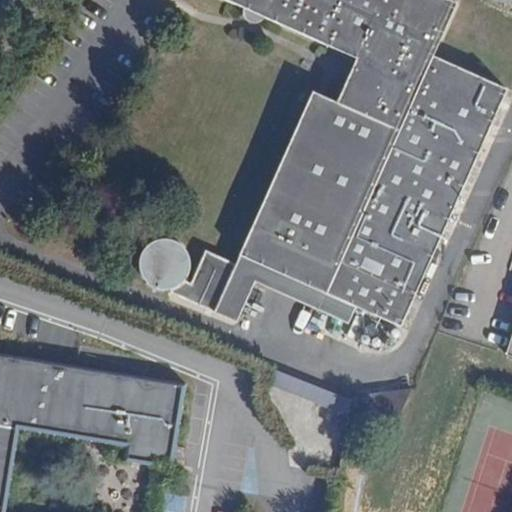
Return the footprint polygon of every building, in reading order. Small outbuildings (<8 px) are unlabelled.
[(226,0),(357,58),(337,101),(313,91),(240,255),(327,293),(401,326),(508,89),(434,56),(458,3),(451,0),(226,0)] [(191,285),(185,299),(237,322),(256,281),(233,271),(236,264),(205,251),(195,275),(188,271),(190,265),(188,256),(186,252),(179,245),(175,242),(168,241),(163,241),(157,242),(154,244),(150,247),(146,250),(144,253),(142,259),(142,268),(144,276),(149,283),(153,285),(158,288),(166,289),(177,286),(184,280),(191,285)] [(327,293),(240,255),(233,271),(256,281),(320,309),(327,293)] [(0,511),(5,511),(19,428),(127,446),(125,461),(173,470),(187,384),(0,353),(0,511)] [(324,389),(271,368),(266,382),(319,403),(324,389)] [(398,419),(412,388),(355,396),(348,430),(398,419)] [(344,397),(324,389),(319,403),(339,411),(344,397)] [(352,400),(344,397),(339,411),(349,415),(352,400)]
